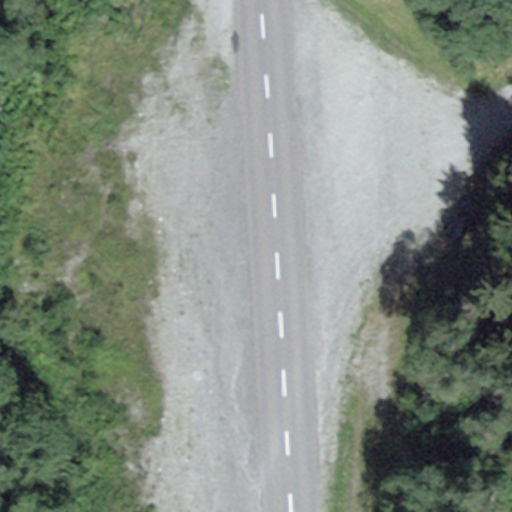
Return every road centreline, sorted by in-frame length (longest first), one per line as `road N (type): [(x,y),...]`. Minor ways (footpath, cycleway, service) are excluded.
road 1 (tertiary): [(291,511),(260,0)]
road 2 (track): [(511,104),(480,132),(378,175),(273,195)]
